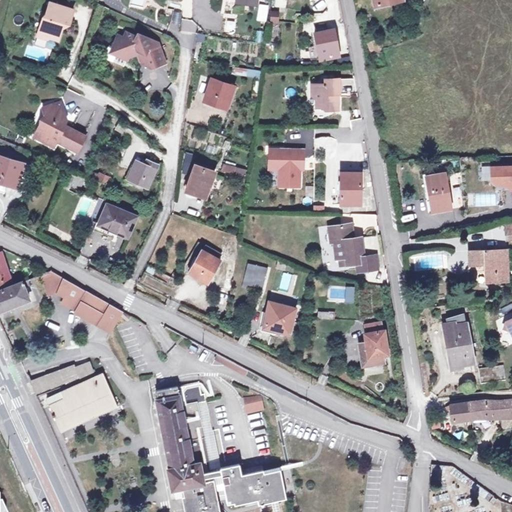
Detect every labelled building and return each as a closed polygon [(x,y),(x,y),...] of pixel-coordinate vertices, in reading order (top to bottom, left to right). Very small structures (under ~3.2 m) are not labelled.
[(48,0),(44,14),(43,14),(36,32),(46,36),(49,34),(56,37),(62,20),(67,22),(72,7),(49,0),(48,0)] [(279,11),(270,10),(269,19),(277,21),(279,11)] [(225,21),(226,31),(235,31),(234,21),(225,21)] [(334,26),(313,29),(316,55),(337,52),(334,26)] [(375,50),(369,27),(361,29),(368,52),(375,50)] [(119,34),(114,32),(109,44),(112,52),(123,57),(127,50),(133,48),(142,52),(146,65),(161,60),(154,41),(134,31),(132,34),(122,29),(119,34)] [(133,48),(138,61),(146,65),(142,52),(133,48)] [(298,49),(298,59),(309,59),(308,48),(298,49)] [(108,54),(106,59),(123,66),(125,62),(108,54)] [(231,83),(209,76),(201,97),(223,104),(231,83)] [(338,90),(338,76),(324,76),(323,81),(311,81),(310,91),(315,96),(315,104),(325,104),(325,107),(337,107),(338,97),(335,97),(335,90),(338,90)] [(352,76),(338,76),(338,90),(354,90),(352,76)] [(65,116),(59,98),(40,104),(42,112),(37,122),(38,125),(42,127),(38,134),(39,138),(51,144),(54,138),(75,149),(84,133),(68,125),(60,127),(59,122),(62,117),(65,116)] [(68,125),(65,116),(62,117),(59,122),(60,127),(68,125)] [(38,125),(37,122),(31,133),(39,138),(38,134),(42,127),(38,125)] [(302,146),(267,145),(267,165),(277,165),(277,175),(283,175),(282,183),(298,183),(298,166),(295,166),(295,163),(298,163),(302,163),(302,146)] [(21,161),(0,155),(0,180),(14,184),(21,161)] [(150,162),(151,159),(142,156),(141,158),(140,162),(130,159),(126,174),(144,180),(150,162)] [(212,163),(192,158),(185,185),(205,189),(212,163)] [(29,163),(21,161),(14,184),(23,187),(29,163)] [(242,167),(220,162),(218,169),(240,175),(242,167)] [(511,164),(490,165),(490,179),(494,182),(509,182),(509,188),(511,187),(511,164)] [(83,174),(66,166),(60,181),(67,185),(70,178),(79,182),(83,174)] [(357,183),(359,183),(359,170),(339,169),(338,200),(356,201),(357,183)] [(99,171),(94,178),(105,185),(109,177),(99,171)] [(451,207),(444,171),(425,174),(431,210),(451,207)] [(132,215),(104,201),(95,220),(103,224),(103,225),(122,235),(132,215)] [(323,222),(329,250),(335,248),(337,259),(346,257),(348,265),(369,261),(366,244),(359,245),(355,228),(348,229),(346,218),(323,222)] [(227,257),(233,257),(235,239),(221,237),(219,250),(219,255),(227,257)] [(210,262),(212,263),(217,255),(199,245),(186,268),(202,277),(210,262)] [(508,279),(506,247),(472,249),(472,261),(484,261),(486,280),(508,279)] [(335,248),(329,250),(331,260),(337,259),(335,248)] [(0,288),(15,283),(3,252),(0,251),(0,288)] [(233,257),(227,257),(224,279),(230,279),(233,257)] [(286,261),(279,259),(276,268),(283,270),(286,261)] [(264,265),(244,260),(240,284),(259,288),(264,265)] [(172,277),(148,265),(145,271),(169,283),(172,277)] [(57,292),(51,269),(42,273),(48,294),(57,292)] [(75,309),(77,313),(82,302),(104,315),(111,303),(86,288),(51,269),(57,292),(65,296),(61,303),(75,309)] [(29,278),(22,280),(24,286),(31,284),(29,278)] [(15,283),(0,288),(0,309),(29,298),(24,286),(22,280),(15,283)] [(354,303),(354,287),(345,287),(345,303),(354,303)] [(269,332),(271,327),(285,330),(292,305),(266,299),(263,309),(261,309),(256,326),(260,329),(269,332)] [(82,302),(77,313),(98,325),(104,315),(82,302)] [(111,303),(104,315),(98,325),(111,332),(123,310),(111,303)] [(334,308),(305,307),(304,316),(333,317),(334,308)] [(453,363),(454,369),(472,370),(471,361),(468,342),(471,342),(471,338),(468,339),(464,319),(461,319),(460,312),(447,318),(447,321),(442,322),(450,364),(453,363)] [(508,328),(511,335),(511,314),(503,319),(501,326),(508,328)] [(363,321),(365,329),(382,326),(380,318),(363,321)] [(383,326),(382,326),(365,329),(363,329),(364,338),(358,339),(361,363),(381,360),(380,352),(387,351),(383,326)] [(219,353),(217,358),(246,374),(248,369),(219,353)] [(36,394),(95,371),(91,360),(76,366),(75,364),(27,382),(33,395),(36,394)] [(504,377),(502,362),(477,366),(480,381),(504,377)] [(119,405),(105,373),(61,390),(64,397),(50,403),(61,429),(119,405)] [(185,511),(220,511),(217,492),(221,492),(222,497),(228,496),(229,503),(237,501),(238,503),(261,499),(262,504),(288,498),(282,468),(244,476),(241,462),(222,466),(216,479),(214,480),(199,402),(208,400),(206,390),(203,391),(201,381),(159,388),(160,397),(158,398),(170,463),(168,464),(172,488),(174,487),(183,485),(185,494),(182,495),(182,496),(185,511)] [(261,395),(246,396),(249,410),(263,407),(261,395)] [(499,422),(510,422),(510,411),(508,397),(499,398),(491,399),(479,398),(472,399),(473,416),(484,414),(499,414),(499,422)] [(452,418),(473,416),(472,399),(450,404),(452,418)] [(439,419),(430,422),(432,430),(441,427),(439,419)] [(183,485),(174,487),(176,497),(182,496),(182,495),(185,494),(183,485)]
